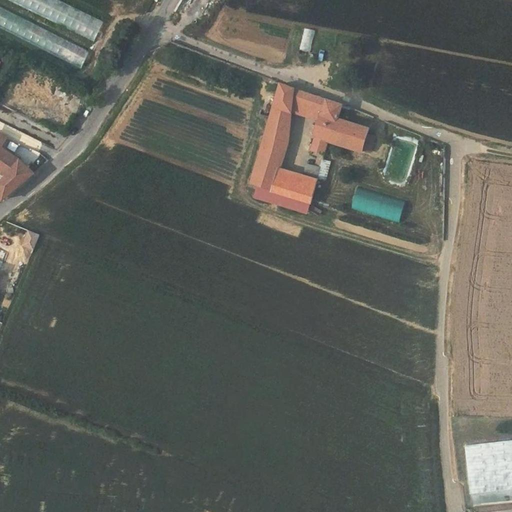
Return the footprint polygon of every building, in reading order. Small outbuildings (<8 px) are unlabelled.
[(6,0),(95,43),(105,22),(59,0),(6,0)] [(0,28),(82,69),(92,50),(0,4),(0,28)] [(305,28),(300,51),(311,53),(317,31),(305,28)] [(280,169),(289,142),(292,111),(321,120),(327,100),(282,83),(252,183),(274,190),(312,202),(318,180),(304,176),(280,169)] [(321,120),(315,135),(317,136),(313,150),(319,152),(325,154),(329,140),(363,151),(364,150),(368,134),(370,128),(340,118),(343,105),(327,100),(321,120)] [(0,194),(5,200),(35,174),(21,160),(2,148),(8,139),(0,133),(0,169),(8,175),(5,179),(0,183),(0,194)] [(371,152),(375,136),(368,134),(364,150),(371,152)] [(315,166),(308,163),(304,176),(318,180),(325,154),(319,152),(315,166)] [(23,236),(16,233),(14,239),(21,242),(23,236)] [(511,439),(464,446),(470,493),(511,487),(511,439)]
